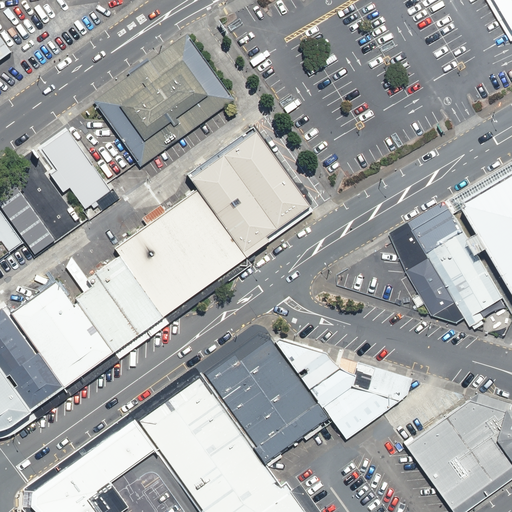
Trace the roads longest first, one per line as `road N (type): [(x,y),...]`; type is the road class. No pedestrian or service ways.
road 1 (secondary): [(271,280),(0,474)]
road 2 (secondary): [(511,131),(271,280)]
road 3 (unclassified): [(271,280),(302,309),(511,374)]
road 4 (secondary): [(0,131),(190,0)]
